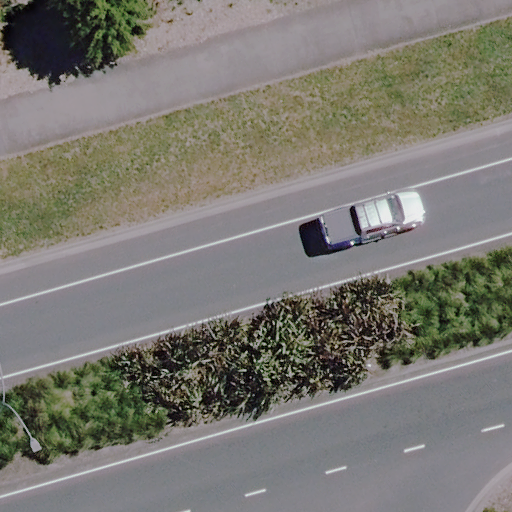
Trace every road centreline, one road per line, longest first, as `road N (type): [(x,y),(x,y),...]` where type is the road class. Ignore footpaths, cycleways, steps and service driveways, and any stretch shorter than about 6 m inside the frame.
road 1 (secondary): [(0,336),(511,187)]
road 2 (secondary): [(511,395),(260,461)]
road 3 (secondary): [(260,461),(85,511)]
